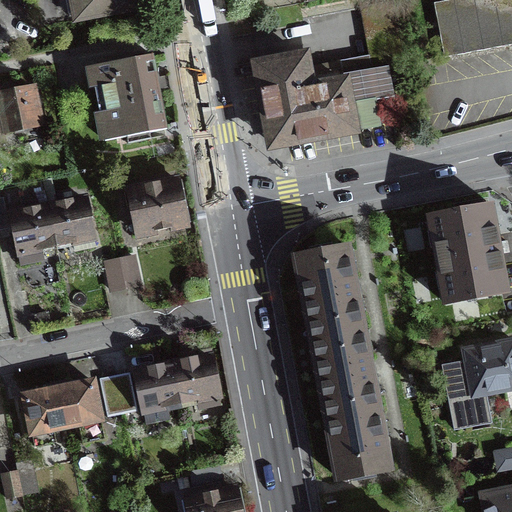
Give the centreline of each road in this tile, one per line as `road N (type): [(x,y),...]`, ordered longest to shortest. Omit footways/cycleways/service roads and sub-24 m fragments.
road 1 (residential): [(229,211),(511,157)]
road 2 (residential): [(248,307),(0,357)]
road 3 (secondary): [(189,0),(229,211)]
road 4 (secondary): [(248,307),(286,511)]
